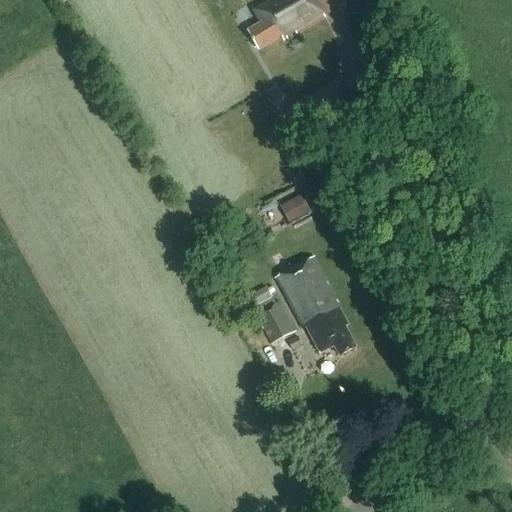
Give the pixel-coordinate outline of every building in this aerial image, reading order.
[(285,40),(326,15),(316,0),(268,0),(252,10),(261,25),(249,32),(259,50),(282,36),(285,40)] [(302,196),(281,207),(291,225),(312,214),(302,196)] [(341,357),(357,348),(346,327),(349,325),(315,260),(276,281),(307,340),(311,338),(320,354),(335,346),(341,357)] [(296,333),(280,302),(255,315),(272,346),(296,333)] [(289,341),(293,351),(303,346),(298,337),(289,341)]
